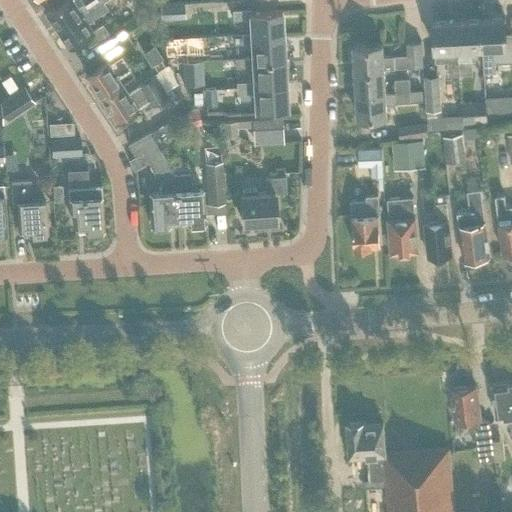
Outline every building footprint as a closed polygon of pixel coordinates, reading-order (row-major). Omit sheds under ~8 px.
[(56,31),(102,1),(103,0),(86,0),(82,2),(80,0),(64,0),(45,13),(56,31)] [(107,8),(102,1),(56,31),(68,48),(84,38),(88,45),(108,33),(102,24),(92,31),(86,22),(107,8)] [(160,18),(184,16),(184,5),(159,7),(160,18)] [(233,37),(282,34),(280,10),(250,12),(249,9),(231,10),(232,19),(248,18),(249,33),(232,34),(233,37)] [(141,29),(152,22),(146,10),(135,17),(141,29)] [(504,17),(480,19),(482,48),(483,59),(483,73),(495,73),(494,58),(493,47),(506,47),(504,17)] [(470,49),(482,48),(480,19),(457,20),(460,75),(472,74),(470,49)] [(448,75),(460,75),(457,20),(432,21),(435,62),(447,61),(448,75)] [(100,98),(122,84),(117,76),(129,68),(120,54),(133,46),(122,28),(98,44),(108,60),(85,75),(100,98)] [(234,62),(283,59),(282,34),(233,37),(233,43),(250,42),(250,57),(234,58),(234,62)] [(383,68),(421,66),(420,41),(405,42),(406,55),(382,56),(381,44),(352,45),(354,70),(383,68)] [(202,59),(182,60),(183,84),(204,83),(202,59)] [(235,87),(285,84),(283,59),(234,62),(234,67),(251,66),(252,81),(235,82),(235,87)] [(122,84),(100,98),(115,120),(136,106),(147,98),(151,104),(166,94),(164,91),(176,83),(167,65),(153,74),(152,73),(137,83),(138,84),(127,92),(122,84)] [(384,92),(384,91),(383,68),(354,70),(355,94),(384,92)] [(8,92),(16,87),(9,75),(0,80),(8,92)] [(425,111),(439,110),(437,76),(423,76),(425,111)] [(395,91),(409,90),(408,78),(394,79),(395,91)] [(285,84),(235,87),(236,90),(252,89),(254,109),(286,108),(285,84)] [(2,122),(33,102),(23,87),(0,102),(2,122)] [(206,105),(216,104),(214,88),(205,89),(206,105)] [(384,92),(355,94),(357,117),(386,116),(385,103),(410,102),(423,101),(423,90),(409,91),(409,90),(395,91),(384,91),(384,92)] [(502,109),(501,96),(486,97),(486,110),(502,109)] [(465,124),(487,122),(485,101),(463,103),(465,124)] [(187,112),(189,124),(200,122),(198,111),(187,112)] [(252,120),(252,132),(282,131),(281,119),(252,120)] [(221,124),(222,136),(237,135),(237,123),(221,124)] [(399,140),(427,135),(425,123),(397,127),(399,140)] [(174,174),(170,166),(168,166),(149,132),(127,144),(134,156),(143,150),(155,176),(160,175),(161,191),(148,192),(150,224),(152,224),(153,228),(166,227),(166,223),(168,223),(168,220),(177,219),(174,174)] [(446,162),(466,159),(463,134),(442,137),(446,162)] [(79,137),(50,139),(51,156),(80,154),(79,137)] [(399,169),(423,168),(425,168),(423,140),(392,142),(394,170),(399,169)] [(360,166),(372,165),(372,177),(382,177),(381,149),(359,150),(360,166)] [(207,203),(224,201),(221,162),(204,163),(207,203)] [(174,174),(177,219),(186,218),(186,222),(188,222),(189,226),(202,225),(202,221),(204,221),(202,189),(189,190),(188,173),(181,173),(181,166),(170,166),(174,174)] [(87,185),(86,169),(66,170),(67,190),(68,211),(73,211),(74,227),(84,226),(84,229),(86,228),(86,233),(100,232),(100,228),(102,227),(99,184),(87,185)] [(275,220),(273,192),(286,191),(285,176),(265,177),(266,192),(255,193),(255,190),(243,191),(243,194),(240,194),(242,222),(275,220)] [(30,200),(29,179),(10,181),(12,203),(16,203),(18,231),(28,230),(28,232),(31,232),(31,236),(44,235),(44,231),(46,231),(44,200),(30,200)] [(463,259),(489,255),(480,189),(467,190),(469,209),(457,210),(463,259)] [(363,248),(365,246),(371,245),(371,244),(380,244),(378,213),(379,213),(377,194),(366,195),(366,199),(350,200),(354,247),(357,247),(359,249),(363,248)] [(446,203),(445,194),(433,195),(434,204),(434,213),(437,212),(438,222),(424,223),(427,255),(451,253),(446,203)] [(511,205),(506,206),(504,195),(495,196),(502,253),(511,252),(511,205)] [(403,252),(403,251),(417,250),(413,197),(387,199),(389,218),(388,218),(391,252),(397,251),(398,253),(403,252)] [(511,434),(511,433),(511,380),(491,383),(495,417),(509,415),(509,420),(511,434)] [(478,407),(475,385),(451,388),(455,421),(475,419),(480,461),(493,459),(488,422),(481,419),(479,407),(478,407)] [(368,479),(363,480),(364,486),(383,485),(385,511),(453,511),(448,448),(385,453),(383,423),(364,425),(363,422),(346,423),(349,457),(367,455),(368,479)] [(504,460),(503,441),(492,441),(494,460),(504,460)]
